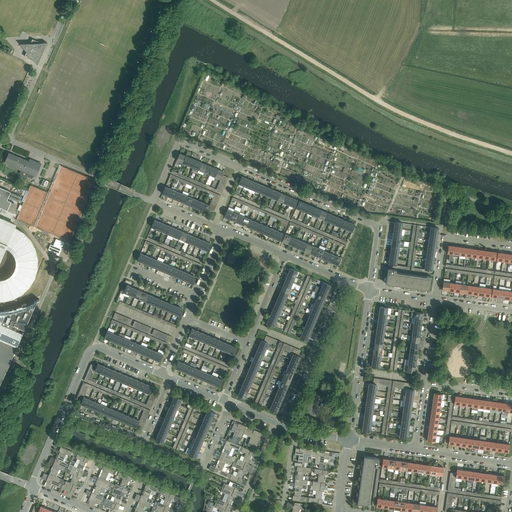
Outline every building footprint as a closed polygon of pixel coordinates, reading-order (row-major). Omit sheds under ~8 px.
[(30,43),(20,44),(27,51),(24,56),(34,60),(37,64),(47,43),(42,43),(32,39),(30,43)] [(29,161),(26,160),(9,153),(4,163),(21,170),(19,174),(27,177),(28,173),(36,176),(39,169),(41,164),(30,159),(29,161)] [(182,162),(185,155),(179,153),(176,160),(182,162)] [(187,165),(190,158),(185,155),(182,162),(187,165)] [(193,167),(196,160),(190,158),(187,165),(193,167)] [(199,170),(202,162),(196,160),(193,167),(191,171),(197,173),(199,170)] [(204,172),(207,165),(202,162),(199,170),(204,172)] [(209,174),(212,167),(207,165),(204,172),(209,174)] [(215,177),(218,169),(212,167),(209,174),(215,177)] [(221,179),(221,177),(223,175),(224,172),(218,169),(215,177),(221,179)] [(244,186),(247,179),(241,176),(238,183),(244,186)] [(41,184),(49,188),(51,182),(43,179),(41,184)] [(250,188),(253,181),(247,179),(244,186),(250,188)] [(255,190),(258,183),(253,181),(250,188),(255,190)] [(261,193),(264,186),(258,183),(255,190),(261,193)] [(0,186),(0,206),(7,210),(11,201),(7,200),(11,192),(0,186)] [(168,196),(171,189),(165,186),(162,194),(168,196)] [(173,198),(176,191),(173,190),(174,186),(172,186),(171,189),(168,196),(173,198)] [(266,195),(269,188),(264,186),(261,193),(266,195)] [(272,198),(275,190),(269,188),(266,195),(272,198)] [(277,200),(281,193),(275,190),(272,198),(277,200)] [(179,201),(182,194),(176,191),(173,198),(179,201)] [(283,202),(286,195),(281,193),(277,200),(283,202)] [(185,203),(188,196),(182,194),(179,201),(185,203)] [(289,205),(292,197),(286,195),(283,202),(289,205)] [(190,205),(193,198),(188,196),(185,203),(190,205)] [(294,207),(297,200),(292,197),(289,205),(294,207)] [(196,208),(199,201),(193,198),(190,205),(196,208)] [(302,210),(305,203),(299,200),(296,208),(302,210)] [(201,210),(204,203),(199,201),(196,208),(201,210)] [(207,212),(208,210),(209,207),(210,205),(204,203),(201,210),(207,212)] [(307,213),(311,205),(305,203),(302,210),(307,213)] [(313,215),(316,208),(311,205),(307,213),(313,215)] [(319,217),(322,210),(316,208),(313,215),(319,217)] [(230,219),(233,212),(228,209),(225,217),(230,219)] [(233,212),(230,219),(236,222),(239,214),(240,212),(234,210),(233,212)] [(324,220),(327,212),(322,210),(319,217),(324,220)] [(330,222),(333,215),(327,212),(324,220),(330,222)] [(244,217),(239,214),(236,222),(241,224),(244,217)] [(335,224),(338,217),(333,215),(330,222),(335,224)] [(247,226),(250,219),(244,217),(241,224),(247,226)] [(341,227),(344,220),(338,217),(335,224),(341,227)] [(16,225),(0,218),(0,299),(4,299),(13,297),(22,292),(29,285),(34,277),(36,268),(37,258),(34,248),(30,240),(23,233),(15,228),(16,225)] [(252,228),(255,221),(250,219),(247,226),(252,228)] [(158,229),(161,222),(155,220),(152,227),(158,229)] [(346,229),(349,222),(344,220),(341,227),(346,229)] [(258,231),(261,224),(255,221),(252,228),(258,231)] [(163,232),(166,224),(161,222),(158,229),(163,232)] [(352,231),(355,224),(349,222),(346,229),(352,231)] [(168,234),(171,226),(166,224),(163,232),(168,234)] [(263,233),(266,226),(261,224),(258,231),(263,233)] [(173,236),(177,229),(171,226),(168,234),(173,236)] [(269,236),(272,228),(266,226),(263,233),(269,236)] [(274,238),(277,231),(272,228),(269,236),(274,238)] [(179,239),(182,231),(177,229),(173,236),(179,239)] [(185,241),(188,234),(182,231),(179,239),(185,241)] [(280,240),(283,233),(277,231),(274,238),(280,240)] [(190,243),(193,236),(188,234),(185,241),(190,243)] [(287,243),(291,236),(285,234),(282,241),(287,243)] [(196,246),(199,238),(193,236),(190,243),(196,246)] [(293,246),(296,239),(291,236),(287,243),(293,246)] [(50,244),(48,250),(56,253),(56,254),(58,255),(64,242),(57,239),(56,238),(53,245),(50,244)] [(201,248),(204,241),(199,238),(196,246),(201,248)] [(299,248),(301,241),(296,239),(293,246),(299,248)] [(201,248),(200,251),(206,253),(207,251),(207,250),(208,249),(210,243),(204,241),(201,248)] [(304,251),(307,243),(301,241),(299,248),(304,251)] [(310,253),(313,246),(307,243),(304,251),(310,253)] [(315,255),(318,248),(313,246),(310,253),(315,255)] [(321,258),(324,251),(318,248),(315,255),(321,258)] [(326,260),(329,253),(324,251),(321,258),(326,260)] [(143,262),(146,255),(140,253),(137,260),(143,262)] [(332,262),(335,255),(329,253),(326,260),(332,262)] [(149,265),(151,258),(146,255),(143,262),(149,265)] [(338,265),(341,258),(335,255),(332,262),(338,265)] [(154,267),(157,260),(151,258),(149,265),(154,267)] [(160,269),(163,263),(157,260),(154,267),(160,269)] [(165,272),(168,265),(163,263),(160,269),(165,272)] [(171,274),(174,267),(168,265),(165,272),(171,274)] [(176,277),(179,270),(174,267),(171,274),(176,277)] [(295,276),(297,271),(290,268),(288,274),(295,276)] [(393,272),(396,272),(396,270),(388,268),(386,284),(430,290),(432,276),(429,276),(429,278),(393,273),(393,272)] [(182,279),(185,272),(179,270),(176,277),(182,279)] [(187,281),(191,274),(185,272),(182,279),(187,281)] [(193,284),(196,277),(191,274),(187,281),(193,284)] [(293,282),(295,276),(288,274),(286,279),(293,282)] [(290,288),(293,282),(286,279),(283,285),(290,288)] [(328,290),(331,285),(324,282),(321,287),(328,290)] [(129,294),(132,287),(127,285),(124,292),(129,294)] [(288,293),(290,288),(283,285),(281,290),(288,293)] [(318,286),(316,292),(319,293),(326,296),(328,290),(321,287),(318,286)] [(135,297),(138,290),(132,287),(129,294),(135,297)] [(141,299),(144,292),(138,290),(135,297),(141,299)] [(288,293),(281,290),(278,296),(286,299),(288,293)] [(146,301),(149,294),(144,292),(141,299),(146,301)] [(326,296),(319,293),(316,292),(314,297),(317,299),(324,302),(326,296)] [(152,304),(155,297),(149,294),(146,301),(152,304)] [(283,304),(286,299),(278,296),(276,301),(283,304)] [(157,306),(160,299),(155,297),(152,304),(157,306)] [(163,309),(166,302),(160,299),(157,306),(163,309)] [(321,307),(324,302),(317,299),(314,304),(321,307)] [(0,385),(17,347),(38,300),(36,301),(35,301),(33,302),(32,302),(31,303),(29,304),(28,304),(27,305),(25,305),(24,306),(22,306),(21,307),(19,307),(18,307),(17,308),(15,308),(14,309),(12,309),(11,309),(9,310),(8,310),(6,310),(5,310),(0,308),(0,385)] [(281,310),(283,304),(276,301),(274,307),(281,310)] [(168,311),(171,304),(166,302),(163,309),(168,311)] [(174,313),(177,306),(171,304),(168,311),(174,313)] [(319,313),(321,307),(314,304),(312,310),(319,313)] [(180,316),(183,309),(177,306),(174,313),(180,316)] [(278,315),(281,310),(274,307),(271,313),(278,315)] [(317,319),(319,313),(312,310),(310,314),(309,313),(308,315),(309,316),(317,319)] [(276,321),(278,315),(271,313),(269,318),(276,321)] [(317,319),(309,316),(307,321),(314,324),(317,319)] [(274,327),(276,321),(269,318),(267,324),(274,327)] [(312,330),(314,324),(307,321),(305,327),(312,330)] [(310,335),(312,330),(305,327),(302,332),(310,335)] [(195,338),(198,331),(192,328),(189,335),(195,338)] [(110,340),(113,333),(107,331),(104,338),(110,340)] [(200,340),(203,333),(198,331),(195,338),(200,340)] [(307,341),(310,335),(302,332),(300,338),(307,341)] [(116,343),(119,336),(113,333),(110,340),(116,343)] [(206,343),(209,335),(203,333),(200,340),(206,343)] [(211,345),(214,338),(209,335),(206,343),(211,345)] [(121,345),(124,338),(119,336),(116,343),(121,345)] [(127,347),(130,340),(124,338),(121,345),(127,347)] [(217,347),(220,340),(214,338),(211,345),(217,347)] [(132,350),(135,343),(130,340),(127,347),(132,350)] [(222,350),(225,343),(220,340),(217,347),(222,350)] [(266,342),(264,341),(262,340),(259,346),(266,349),(269,343),(266,342)] [(138,352),(141,345),(135,343),(132,350),(138,352)] [(228,352),(231,345),(225,343),(222,350),(228,352)] [(143,354),(146,347),(141,345),(138,352),(143,354)] [(233,354),(237,347),(231,345),(228,352),(233,354)] [(264,354),(266,349),(259,346),(257,351),(264,354)] [(149,357),(152,350),(146,347),(143,354),(149,357)] [(154,359),(157,352),(152,350),(149,357),(154,359)] [(261,360),(264,354),(257,351),(254,357),(261,360)] [(160,361),(163,354),(157,352),(154,359),(160,361)] [(299,356),(295,354),(293,353),(291,359),(298,362),(301,356),(299,356)] [(259,365),(261,360),(254,357),(252,362),(259,365)] [(296,368),(298,362),(291,359),(289,365),(296,368)] [(181,370),(184,363),(178,361),(175,368),(181,370)] [(257,371),(259,365),(252,362),(250,368),(257,371)] [(100,373),(103,365),(98,363),(97,366),(95,369),(95,370),(100,373)] [(187,373),(190,366),(184,363),(181,370),(187,373)] [(106,375),(109,368),(103,365),(100,373),(106,375)] [(293,373),(296,368),(289,365),(286,370),(293,373)] [(192,375),(195,368),(190,366),(187,373),(192,375)] [(112,377),(115,370),(109,368),(106,375),(112,377)] [(198,377),(201,370),(195,368),(192,375),(198,377)] [(257,371),(250,368),(247,373),(254,376),(257,371)] [(117,380),(120,373),(115,370),(112,377),(117,380)] [(203,380),(206,373),(201,370),(198,377),(203,380)] [(291,379),(293,373),(286,370),(284,376),(291,379)] [(123,382),(126,375),(120,373),(117,380),(123,382)] [(209,382),(212,375),(206,373),(203,380),(209,382)] [(252,382),(254,376),(247,373),(245,379),(252,382)] [(128,384),(131,377),(126,375),(123,382),(128,384)] [(214,384),(217,377),(212,375),(209,382),(214,384)] [(289,384),(291,379),(284,376),(282,381),(289,384)] [(134,387),(137,380),(131,377),(128,384),(134,387)] [(220,387),(223,380),(217,377),(214,384),(220,387)] [(250,387),(252,382),(245,379),(243,384),(250,387)] [(139,389),(142,382),(137,380),(134,387),(139,389)] [(286,390),(289,384),(282,381),(279,387),(286,390)] [(145,392),(148,384),(142,382),(139,389),(145,392)] [(151,394),(151,393),(152,390),(154,387),(148,384),(145,392),(151,394)] [(247,393),(250,387),(243,384),(240,390),(247,393)] [(284,396),(286,390),(279,387),(277,393),(284,396)] [(245,399),(247,393),(240,390),(238,396),(245,399)] [(323,396),(311,391),(303,410),(315,415),(320,403),(322,404),(323,400),(322,399),(323,398),(324,398),(324,397),(323,397),(323,396)] [(282,401),(284,396),(277,393),(275,398),(282,401)] [(179,404),(181,399),(174,396),(172,401),(179,404)] [(86,406),(89,399),(84,397),(83,398),(82,401),(81,404),(86,406)] [(279,407),(282,401),(275,398),(272,404),(279,407)] [(92,408),(95,402),(89,399),(86,406),(92,408)] [(177,410),(179,404),(172,401),(169,407),(177,410)] [(98,411),(101,404),(95,402),(92,408),(98,411)] [(103,413),(106,406),(101,404),(98,411),(103,413)] [(277,412),(279,407),(272,404),(270,409),(277,412)] [(109,416),(112,409),(106,406),(103,413),(109,416)] [(174,415),(177,410),(169,407),(167,412),(174,415)] [(114,418),(117,411),(112,409),(109,416),(114,418)] [(212,419),(215,413),(208,410),(205,416),(212,419)] [(120,420),(123,413),(117,411),(114,418),(120,420)] [(172,421),(174,415),(167,412),(165,418),(172,421)] [(125,423),(128,416),(123,413),(120,420),(125,423)] [(131,425),(134,418),(128,416),(125,423),(131,425)] [(210,424),(212,419),(205,416),(203,421),(210,424)] [(138,425),(139,422),(139,420),(134,418),(131,425),(136,427),(138,425)] [(172,421),(165,418),(162,424),(170,427),(172,421)] [(208,430),(210,424),(203,421),(201,427),(208,430)] [(236,439),(243,425),(238,423),(238,424),(234,422),(231,429),(230,430),(235,432),(233,436),(232,439),(236,440),(236,439)] [(167,432),(170,427),(162,424),(160,429),(167,432)] [(247,435),(250,428),(249,429),(246,427),(246,426),(243,425),(236,439),(240,441),(244,433),(247,435)] [(205,435),(208,430),(201,427),(198,432),(205,435)] [(251,446),(252,444),(258,431),(254,429),(253,430),(250,429),(250,428),(247,435),(251,436),(247,445),(251,446)] [(165,438),(167,432),(160,429),(158,435),(165,438)] [(263,441),(265,436),(265,435),(261,434),(262,433),(258,431),(252,444),(251,446),(250,450),(253,451),(255,445),(257,446),(259,440),(263,441)] [(205,435),(198,432),(196,438),(203,441),(205,435)] [(162,443),(165,438),(158,435),(155,440),(162,443)] [(484,449),(486,441),(486,437),(480,436),(479,440),(478,448),(484,449)] [(200,446),(203,441),(196,438),(194,443),(200,446)] [(238,445),(234,443),(228,441),(227,440),(225,443),(225,444),(226,445),(225,448),(230,451),(232,447),(236,449),(239,450),(240,447),(240,446),(238,445)] [(198,452),(200,446),(194,443),(191,449),(198,452)] [(70,455),(72,451),(60,446),(59,451),(60,451),(58,455),(57,454),(64,457),(66,453),(70,455)] [(253,451),(250,450),(240,446),(240,447),(239,450),(246,453),(244,456),(250,459),(251,455),(252,456),(254,451),(253,451)] [(302,466),(304,448),(300,447),(300,448),(296,448),(296,447),(295,454),(299,455),(298,463),(295,462),(294,465),(297,466),(302,466)] [(229,454),(230,451),(225,448),(223,452),(222,452),(220,456),(233,461),(234,461),(235,457),(229,454)] [(312,457),(313,449),(312,449),(312,450),(308,450),(309,448),(304,448),(302,466),(304,467),(304,462),(307,462),(307,456),(312,457)] [(196,457),(198,452),(191,449),(189,454),(196,457)] [(319,464),(321,450),(317,450),(316,451),(313,450),(313,449),(312,457),(316,457),(315,463),(319,464)] [(319,464),(319,465),(323,466),(323,464),(323,463),(324,463),(324,461),(328,462),(328,459),(329,453),(325,452),(325,451),(321,450),(319,464)] [(75,452),(73,455),(76,456),(75,458),(80,459),(78,463),(85,466),(84,466),(86,462),(87,462),(89,458),(75,452)] [(55,459),(54,462),(68,468),(70,464),(63,461),(64,457),(57,454),(58,455),(57,458),(55,458),(55,459)] [(219,460),(218,464),(224,466),(225,462),(230,464),(232,464),(233,461),(220,456),(219,459),(218,460),(219,460)] [(250,459),(244,456),(242,460),(238,458),(236,463),(247,467),(249,463),(248,463),(250,459)] [(364,456),(357,503),(368,505),(374,463),(375,463),(375,466),(378,466),(378,463),(378,460),(379,458),(376,458),(371,457),(364,456)] [(246,471),(247,467),(236,463),(234,461),(232,465),(239,468),(237,472),(244,475),(243,474),(245,471),(246,471)] [(51,469),(51,470),(58,473),(59,469),(66,472),(67,470),(68,468),(54,462),(53,465),(52,466),(53,466),(52,470),(51,469)] [(70,464),(68,468),(82,474),(84,470),(83,469),(84,466),(85,466),(78,463),(75,462),(74,466),(70,464)] [(209,469),(211,470),(227,477),(229,473),(222,470),(224,466),(218,464),(216,468),(211,465),(209,469)] [(115,474),(117,470),(103,465),(102,469),(103,469),(101,473),(100,472),(107,475),(109,472),(115,474)] [(304,467),(302,466),(297,466),(296,470),(298,471),(297,474),(296,474),(303,476),(304,471),(310,472),(311,468),(304,467)] [(67,470),(66,472),(73,475),(72,479),(79,482),(78,481),(79,478),(80,478),(82,474),(68,468),(67,470)] [(322,469),(319,469),(315,468),(314,473),(319,473),(318,477),(326,479),(324,478),(325,474),(326,475),(327,470),(322,469)] [(44,473),(43,475),(47,477),(59,482),(61,483),(62,483),(63,479),(60,478),(56,476),(58,473),(51,470),(50,470),(52,470),(50,474),(49,473),(48,475),(44,473)] [(119,471),(117,475),(123,478),(121,482),(128,484),(127,484),(129,480),(130,481),(132,477),(119,471)] [(98,477),(97,480),(111,486),(112,484),(109,482),(110,481),(105,479),(107,475),(100,472),(100,473),(101,473),(100,477),(98,476),(98,477)] [(243,478),(244,475),(237,472),(236,476),(230,473),(228,477),(241,483),(243,478)] [(303,479),(303,476),(296,474),(296,475),(297,475),(296,479),(295,478),(295,483),(307,485),(307,480),(303,479)] [(43,475),(41,478),(46,480),(46,482),(47,482),(45,486),(44,485),(44,486),(51,488),(53,484),(60,487),(61,483),(59,482),(47,477),(43,475)] [(326,479),(318,477),(317,481),(313,481),(313,482),(312,485),(324,487),(325,485),(325,483),(324,482),(324,479),(326,479)] [(79,482),(72,479),(70,483),(66,481),(65,482),(64,484),(76,489),(77,485),(76,485),(78,481),(79,482)] [(94,488),(100,491),(103,492),(105,488),(108,490),(109,490),(111,486),(97,480),(95,484),(96,485),(95,488),(94,488)] [(224,483),(222,487),(236,493),(238,489),(237,488),(239,485),(233,482),(230,481),(228,485),(224,483)] [(112,484),(111,486),(125,492),(127,488),(125,488),(127,484),(128,485),(128,484),(121,482),(120,485),(115,483),(115,485),(112,484)] [(60,487),(58,491),(60,492),(61,488),(67,490),(65,494),(72,497),(71,496),(73,493),(74,493),(76,489),(64,484),(62,483),(61,483),(60,487)] [(146,488),(144,491),(150,494),(152,490),(156,492),(159,493),(160,489),(158,488),(146,483),(145,487),(146,488)] [(306,489),(307,485),(295,483),(294,487),(295,487),(295,491),(301,492),(302,488),(306,489)] [(309,485),(309,489),(316,490),(316,494),(322,495),(323,491),(324,491),(324,487),(312,485),(309,485)] [(111,486),(109,490),(112,491),(116,493),(115,497),(122,500),(121,499),(122,496),(123,496),(125,492),(111,486)] [(235,497),(236,493),(222,487),(221,490),(221,491),(228,494),(226,498),(232,500),(234,497),(235,497)] [(92,492),(90,496),(104,502),(106,499),(104,498),(103,498),(103,496),(99,495),(100,491),(94,488),(93,488),(95,489),(93,492),(92,492)] [(159,493),(157,497),(160,498),(161,494),(166,496),(164,500),(170,503),(172,499),(173,499),(175,495),(162,490),(160,489),(159,493)] [(148,497),(150,494),(144,491),(143,495),(142,494),(140,498),(151,503),(152,502),(153,499),(148,497)] [(293,495),(292,500),(307,502),(308,497),(300,496),(301,492),(295,491),(294,495),(293,495)] [(308,497),(307,502),(322,504),(322,502),(323,499),(322,499),(322,495),(316,494),(315,498),(308,497)] [(396,501),(394,509),(400,510),(401,502),(402,494),(399,494),(398,501),(396,501)] [(87,503),(87,504),(94,507),(95,503),(100,504),(98,508),(101,510),(103,505),(104,502),(90,496),(89,500),(90,500),(88,504),(87,503)] [(106,499),(104,502),(118,508),(120,504),(119,503),(121,500),(122,500),(115,497),(113,501),(109,499),(106,498),(106,499)] [(151,503),(140,498),(138,503),(139,503),(138,507),(143,509),(145,505),(149,507),(151,503)] [(232,500),(226,498),(225,502),(217,498),(216,502),(230,508),(232,504),(231,504),(232,500)] [(158,502),(157,506),(168,511),(170,507),(169,506),(170,503),(164,500),(162,499),(160,502),(158,502)] [(104,502),(103,505),(106,506),(105,507),(110,509),(108,511),(115,511),(116,511),(117,511),(118,508),(104,502)] [(228,511),(230,508),(216,502),(214,506),(221,509),(220,511),(228,511)] [(291,511),(290,511),(298,511),(301,506),(299,505),(294,503),(292,508),(293,508),(292,511),(291,511)]
